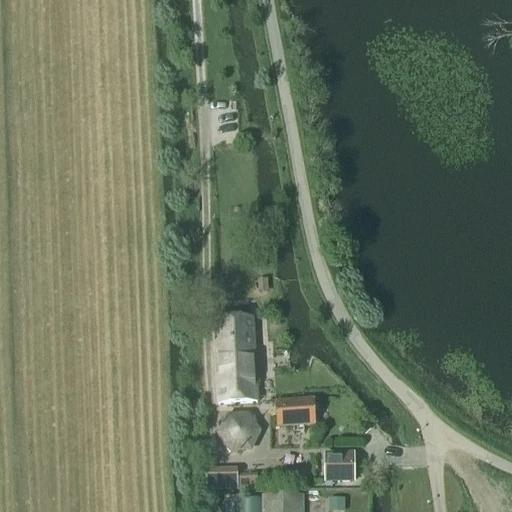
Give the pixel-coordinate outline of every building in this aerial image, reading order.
[(219,405),(257,403),(253,320),(214,322),(219,405)] [(277,429),(315,427),(314,402),(275,404),(277,429)] [(228,455),(251,454),(260,435),(249,417),(225,419),(217,437),(228,455)] [(325,487),(354,486),(353,456),(324,457),(325,487)] [(256,477),(237,477),(237,491),(256,491),(256,477)] [(262,498),(262,511),(302,511),(303,498),(262,498)] [(328,501),(327,511),(343,511),(343,501),(328,501)]
